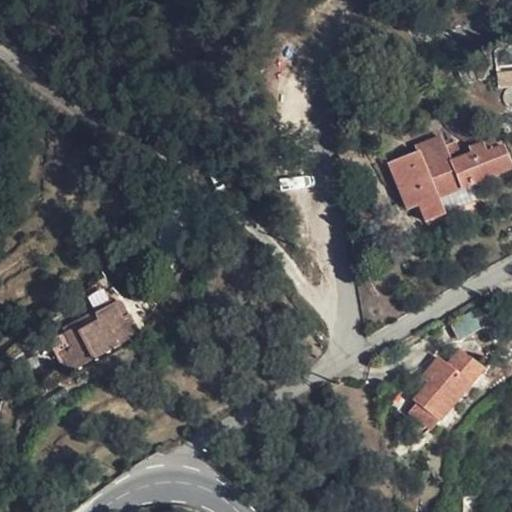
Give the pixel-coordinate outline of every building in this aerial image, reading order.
[(511,85),(511,70),(495,73),(497,87),(511,85)] [(396,192),(408,187),(417,208),(425,225),(443,217),(437,200),(508,172),(499,150),(484,155),(481,146),(464,152),(466,157),(447,165),(445,161),(439,138),(413,149),(415,155),(384,168),(396,192)] [(484,155),(499,150),(495,140),(481,146),(484,155)] [(417,208),(408,187),(396,192),(405,214),(417,208)] [(104,285),(84,297),(86,301),(55,318),(63,334),(54,339),(64,355),(131,315),(120,296),(113,300),(104,285)] [(422,399),(456,376),(489,354),(474,330),(458,340),(451,330),(427,346),(431,352),(404,371),(409,378),(422,399)] [(405,405),(422,399),(409,378),(405,405)]
